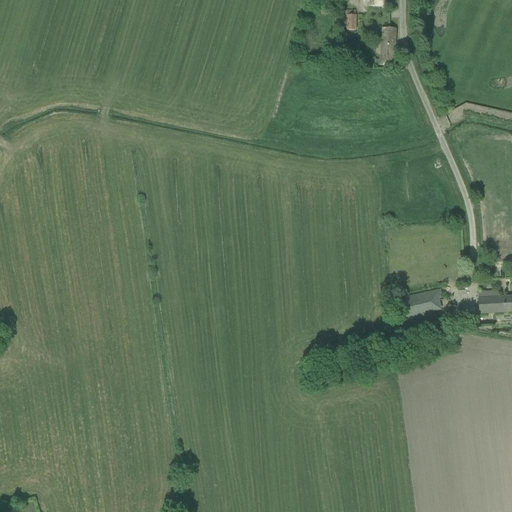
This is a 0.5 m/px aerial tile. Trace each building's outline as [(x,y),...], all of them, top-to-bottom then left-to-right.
[(355,16),(346,16),(346,31),(355,31),(355,16)] [(395,29),(389,29),(382,29),(380,66),(393,67),(395,29)] [(396,301),(400,320),(441,311),(439,300),(442,299),(440,291),(396,301)] [(485,293),(477,293),(479,315),(511,312),(511,296),(498,298),(485,299),(485,293)] [(439,335),(437,329),(425,331),(426,337),(439,335)]
